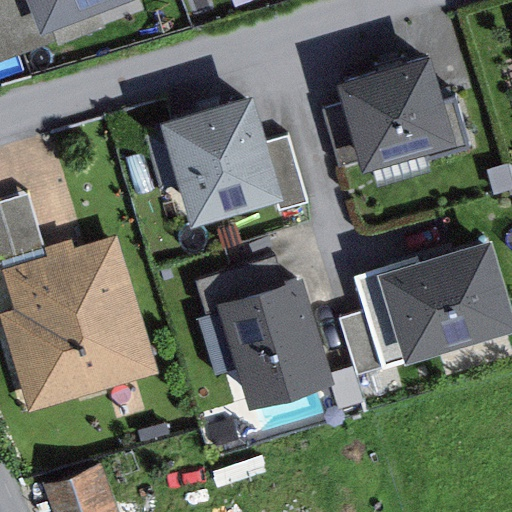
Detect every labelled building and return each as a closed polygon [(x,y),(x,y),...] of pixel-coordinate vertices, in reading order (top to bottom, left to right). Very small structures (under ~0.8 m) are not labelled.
[(129,0),(45,0),(56,27),(129,0)] [(0,48),(12,44),(0,14),(0,48)] [(451,45),(356,74),(364,99),(334,108),(351,166),(380,157),(383,167),(479,139),(451,45)] [(273,89),(181,114),(184,125),(162,131),(176,183),(200,177),(212,219),(289,198),(292,211),(325,202),(306,133),(286,139),(273,89)] [(43,191),(0,203),(0,264),(59,248),(43,191)] [(177,367),(136,231),(1,271),(42,407),(177,367)] [(511,238),(511,235),(374,275),(383,304),(353,312),(370,373),(511,331),(511,238)] [(321,271),(236,297),(268,405),(354,380),(321,271)] [(132,511),(113,460),(56,481),(67,511),(132,511)]
